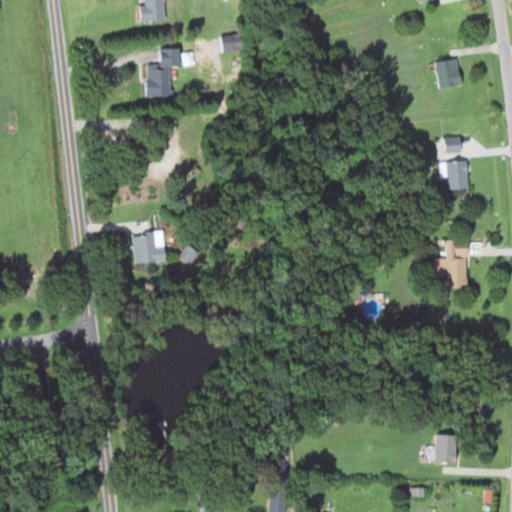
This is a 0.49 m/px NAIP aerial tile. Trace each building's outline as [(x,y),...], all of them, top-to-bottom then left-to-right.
[(137,20),(161,19),(160,0),(140,0),(141,4),(137,4),(137,20)] [(218,35),(219,50),(238,49),(238,34),(218,35)] [(144,64),(143,96),(167,97),(167,66),(176,66),(176,47),(157,47),(157,64),(144,64)] [(432,60),(436,87),(458,85),(454,58),(432,60)] [(441,137),(441,152),(457,152),(457,137),(441,137)] [(438,176),(444,176),(445,189),(464,188),(464,160),(437,161),(438,176)] [(162,261),(160,231),(130,232),(131,262),(162,261)] [(463,288),(463,240),(449,240),(449,257),(443,257),(443,288),(463,288)] [(195,252),(185,244),(176,256),(186,264),(195,252)] [(432,462),(453,462),(453,434),(432,434),(432,462)] [(284,500),(284,462),(268,462),(268,500),(284,500)] [(199,511),(213,511),(213,500),(199,500),(199,511)]
